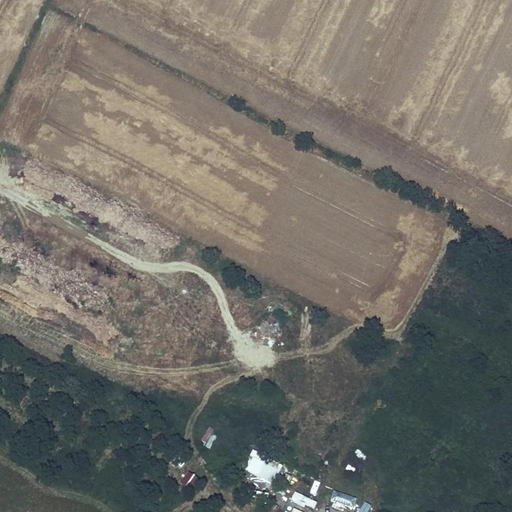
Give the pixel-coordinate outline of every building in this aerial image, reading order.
[(198,444),(210,451),(219,436),(208,429),(198,444)] [(246,485),(269,494),(277,470),(249,460),(244,473),(249,475),(246,485)] [(178,488),(191,495),(199,480),(185,473),(178,488)] [(333,492),(329,502),(353,511),(357,500),(333,492)] [(364,503),(358,511),(367,511),(371,507),(364,503)]
